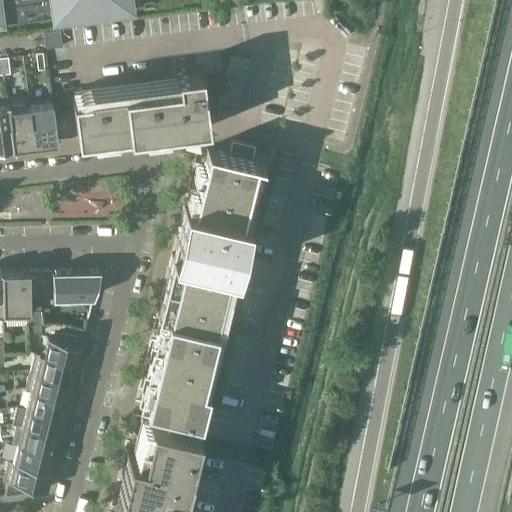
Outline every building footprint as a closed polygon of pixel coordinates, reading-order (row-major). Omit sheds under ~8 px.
[(130,0),(0,0),(0,22),(27,19),(26,11),(63,6),(64,14),(131,5),(130,0)] [(59,29),(44,31),(46,47),(62,45),(59,29)] [(42,51),(36,52),(38,68),(45,68),(42,51)] [(1,56),(3,73),(10,72),(8,55),(1,56)] [(73,111),(53,114),(56,136),(70,135),(76,134),(77,137),(183,124),(203,121),(206,121),(199,67),(175,70),(177,81),(152,85),(86,93),(87,95),(72,97),(73,111)] [(29,94),(7,97),(8,102),(8,105),(13,146),(35,143),(34,133),(30,103),(29,94)] [(51,100),(30,103),(34,133),(35,143),(56,140),(56,136),(53,114),(51,100)] [(8,102),(0,102),(0,147),(13,146),(8,105),(8,102)] [(198,421),(262,160),(251,158),(255,144),(231,138),(228,152),(207,147),(195,195),(186,193),(157,314),(166,316),(143,408),(198,421)] [(28,269),(29,296),(92,295),(99,267),(28,269)] [(1,269),(1,313),(1,315),(29,314),(29,296),(28,269),(1,269)] [(42,323),(30,323),(30,332),(42,331),(42,323)] [(43,354),(76,362),(81,343),(78,343),(80,336),(61,332),(60,338),(47,335),(43,353),(43,354)] [(34,351),(29,370),(72,380),(76,362),(43,354),(43,353),(34,351)] [(25,388),(29,389),(67,398),(72,380),(29,370),(25,388)] [(29,389),(25,407),(63,416),(67,398),(29,389)] [(63,416),(25,407),(21,424),(59,434),(63,416)] [(176,511),(177,509),(178,504),(179,504),(187,470),(186,470),(188,464),(197,427),(140,414),(131,451),(127,450),(116,495),(120,496),(116,511),(176,511)] [(11,442),(16,443),(16,442),(54,452),(59,434),(21,424),(16,423),(11,442)] [(16,442),(16,443),(12,459),(12,460),(50,470),(54,452),(16,442)] [(45,488),(50,470),(12,460),(12,459),(7,458),(3,478),(7,479),(4,494),(24,491),(26,483),(45,488)]
